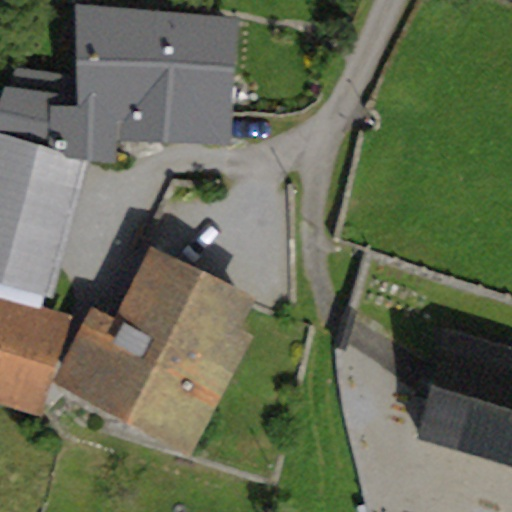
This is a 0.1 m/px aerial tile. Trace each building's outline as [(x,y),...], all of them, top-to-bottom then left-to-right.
[(242,149),(247,17),(79,8),(72,157),(117,162),(118,144),(242,149)] [(89,165),(0,139),(0,285),(51,300),(89,165)] [(152,256),(118,326),(91,313),(51,393),(194,463),(268,312),(152,256)] [(0,403),(40,414),(64,321),(0,304),(0,403)] [(511,366),(445,349),(420,446),(511,470),(511,366)]
